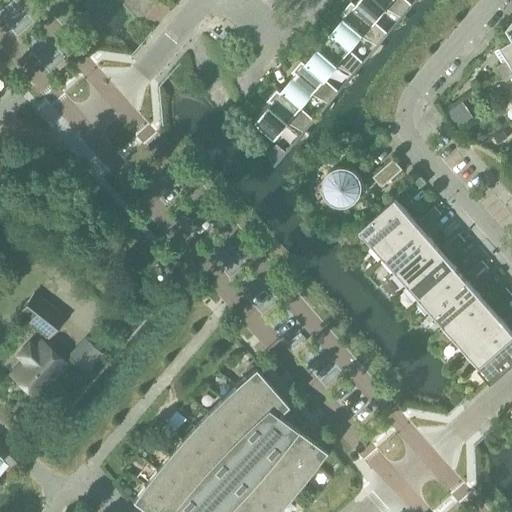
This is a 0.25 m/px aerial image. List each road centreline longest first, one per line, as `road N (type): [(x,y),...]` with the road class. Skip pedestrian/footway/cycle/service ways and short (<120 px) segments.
road 1 (tertiary): [(78,127),(396,484)]
road 2 (tertiary): [(430,455),(114,98)]
road 3 (residential): [(491,0),(409,94),(404,115),(410,136),(511,253)]
road 4 (residential): [(114,98),(204,0)]
road 5 (tertiary): [(114,98),(28,0)]
road 6 (tertiary): [(0,34),(78,127)]
